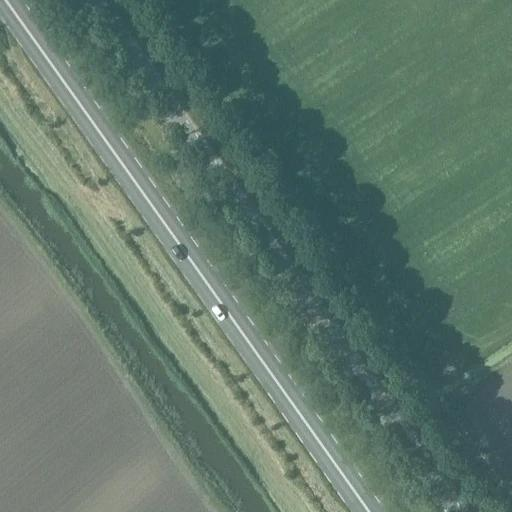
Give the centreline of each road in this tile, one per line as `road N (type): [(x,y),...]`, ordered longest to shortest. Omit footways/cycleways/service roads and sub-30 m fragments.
road 1 (primary): [(368,511),(3,0)]
road 2 (unclassified): [(454,511),(91,0)]
